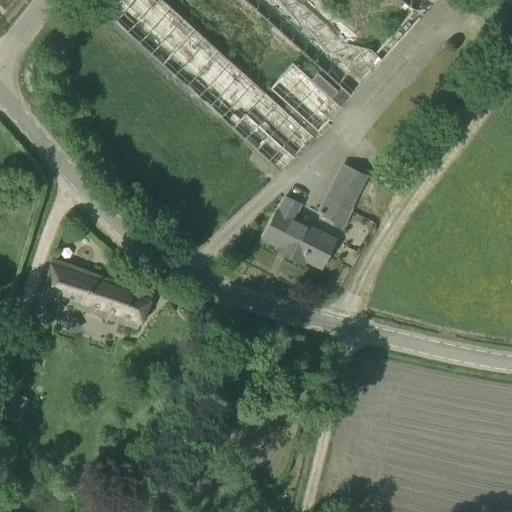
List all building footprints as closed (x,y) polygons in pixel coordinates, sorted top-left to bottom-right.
[(269,90),(286,106),(282,111),(160,0),(111,0),(102,11),(279,173),(435,0),(243,0),(320,69),(318,71),(336,87),(337,86),(339,88),(337,91),(317,73),(310,79),(293,63),(269,90)] [(341,225),(365,177),(340,165),(316,213),(341,225)] [(334,241),(294,220),(302,205),(283,196),(262,238),(278,246),(276,250),(301,262),(303,259),(320,267),(334,241)] [(139,331),(152,295),(52,259),(38,296),(30,323),(44,328),(50,310),(45,308),(48,300),(139,331)] [(14,393),(6,413),(21,419),(29,399),(14,393)]
